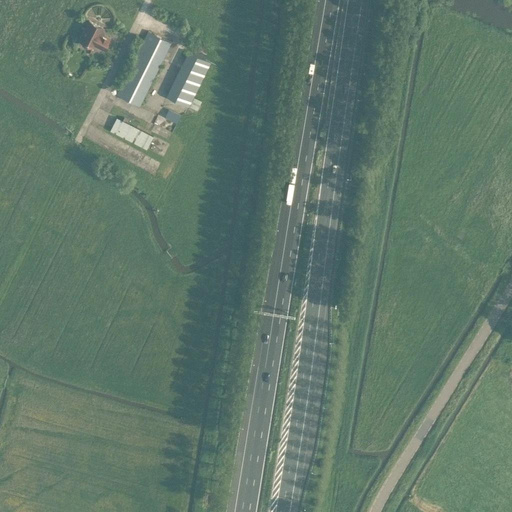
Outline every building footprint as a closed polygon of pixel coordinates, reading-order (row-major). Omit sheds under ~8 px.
[(93,45),(102,49),(109,37),(99,33),(102,28),(88,21),(78,40),(92,47),(93,45)] [(141,105),(155,78),(157,75),(158,75),(162,66),(163,66),(165,62),(163,61),(171,43),(147,31),(143,40),(116,94),(140,106),(141,105)] [(166,96),(188,107),(189,107),(211,63),(188,51),(166,96)] [(180,115),(168,109),(164,117),(176,122),(180,115)] [(145,149),(152,136),(115,117),(109,130),(145,149)]
